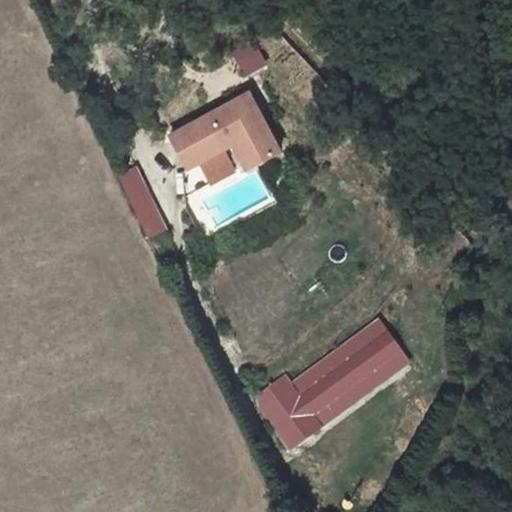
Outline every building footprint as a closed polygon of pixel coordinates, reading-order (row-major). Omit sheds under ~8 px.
[(238,56),(246,73),(264,65),(256,48),(238,56)] [(248,95),(167,132),(182,166),(197,159),(219,149),(230,144),(242,171),(276,155),(248,95)] [(219,149),(197,159),(206,180),(228,170),(219,149)] [(139,169),(122,177),(150,237),(167,229),(139,169)] [(263,406),(293,447),(409,360),(379,320),(292,384),(286,376),(259,395),(263,406)] [(412,393),(426,384),(417,369),(403,377),(412,393)]
